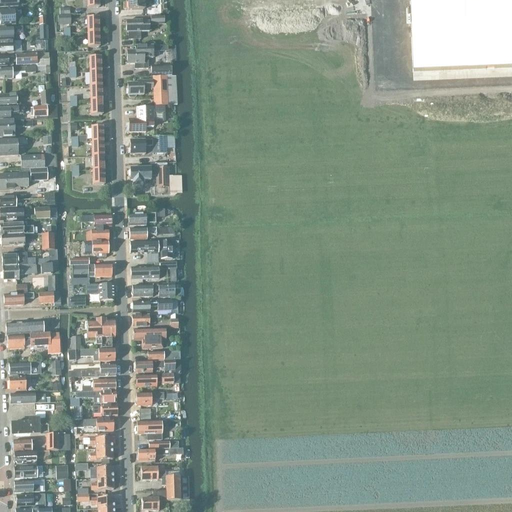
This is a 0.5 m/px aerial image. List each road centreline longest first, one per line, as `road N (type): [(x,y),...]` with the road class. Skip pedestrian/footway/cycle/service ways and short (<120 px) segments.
road 1 (residential): [(121,311),(111,0)]
road 2 (residential): [(127,511),(121,311)]
road 3 (residential): [(0,316),(121,311)]
